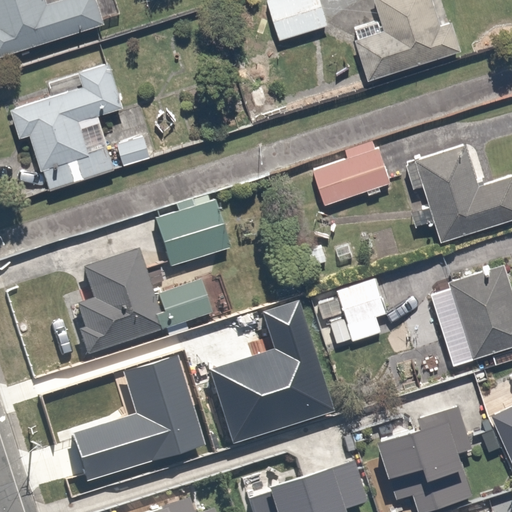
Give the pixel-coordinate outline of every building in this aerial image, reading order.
[(0,0),(0,53),(103,20),(96,0),(0,0)] [(265,0),(278,38),(327,23),(319,0),(265,0)] [(437,18),(431,0),(372,0),(378,17),(374,18),(375,20),(353,27),(356,37),(353,37),(366,78),(459,48),(450,20),(448,20),(446,15),(437,18)] [(49,188),(113,167),(105,143),(107,143),(97,113),(121,105),(107,59),(76,68),(81,84),(9,106),(18,135),(28,132),(39,167),(42,166),(49,188)] [(122,162),(148,154),(143,134),(116,141),(122,162)] [(317,213),(383,188),(368,147),(332,160),(336,171),(306,182),(317,213)] [(460,148),(405,171),(438,248),(511,216),(511,191),(507,179),(478,191),(460,148)] [(141,236),(155,277),(214,258),(201,217),(141,236)] [(153,343),(128,259),(64,277),(75,314),(49,321),(63,369),(153,343)] [(495,275),(447,289),(469,366),(511,354),(511,323),(509,324),(495,275)] [(191,278),(145,293),(159,334),(205,319),(191,278)] [(371,292),(331,298),(340,349),(368,345),(365,326),(377,324),(371,292)] [(229,331),(187,345),(194,366),(236,352),(229,331)] [(164,362),(106,379),(132,468),(190,451),(164,362)] [(511,414),(499,421),(511,446),(511,414)] [(274,434),(233,448),(240,468),(219,476),(230,511),(276,511),(268,487),(289,479),(274,434)] [(145,474),(152,496),(157,511),(212,511),(202,479),(194,457),(145,474)] [(437,478),(411,487),(418,510),(444,502),(437,478)]
